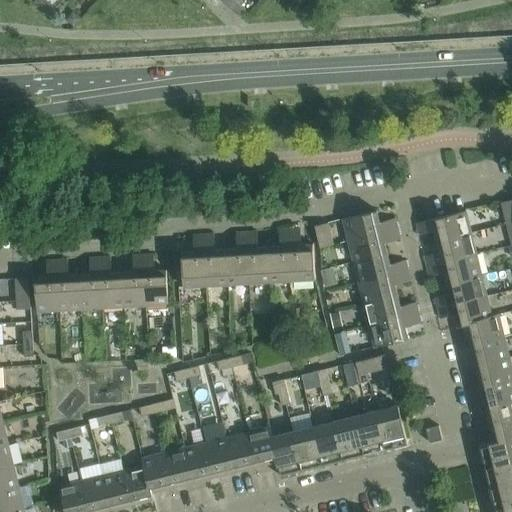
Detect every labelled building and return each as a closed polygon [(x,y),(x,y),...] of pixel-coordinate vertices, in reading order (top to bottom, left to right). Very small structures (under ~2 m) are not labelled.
[(232,0),(222,0),(222,1),(237,15),(242,9),(232,0)] [(71,16),(67,20),(75,27),(81,19),(77,15),(71,16)] [(511,199),(503,202),(502,202),(507,224),(511,222),(511,199)] [(343,219),(348,241),(398,229),(395,218),(380,222),(377,210),(343,219)] [(435,231),(437,241),(471,233),(466,211),(417,223),(420,235),(435,231)] [(328,223),(316,225),(315,226),(320,248),(333,245),(328,223)] [(301,229),(290,230),(293,280),(316,279),(313,244),(302,245),(301,229)] [(398,229),(348,241),(354,262),(388,253),(385,243),(400,239),(398,229)] [(280,246),(269,247),(271,282),(293,280),(290,230),(279,230),(280,246)] [(257,231),(247,232),(250,283),(271,282),(269,247),(258,247),(257,231)] [(237,248),(226,249),(228,284),(250,283),(247,232),(236,233),(237,248)] [(425,256),(427,266),(477,254),(471,233),(437,241),(440,252),(425,256)] [(214,234),(204,235),(207,285),(228,284),(226,249),(215,250),(214,234)] [(207,285),(204,235),(193,235),(194,251),(182,252),(184,287),(207,285)] [(388,253),(354,262),(359,283),(408,271),(405,260),(390,264),(388,253)] [(154,254),(143,255),(146,306),(169,304),(167,270),(155,270),(154,254)] [(477,254),(427,266),(430,276),(445,273),(448,283),(482,275),(477,254)] [(134,271),(123,272),(125,307),(146,306),(143,255),(133,256),(134,271)] [(111,257),(100,258),(103,308),(125,307),(123,272),(112,273),(111,257)] [(90,274),(80,275),(82,309),(103,308),(100,258),(90,258),(90,274)] [(68,259),(57,260),(60,311),(82,309),(80,275),(69,275),(68,259)] [(60,311),(57,260),(46,261),(47,276),(35,277),(37,312),(60,311)] [(408,271),(359,283),(364,304),(398,295),(395,285),(411,281),(408,271)] [(435,298),(438,308),(487,296),(482,275),(448,283),(451,294),(435,298)] [(16,278),(17,301),(31,300),(29,278),(16,278)] [(398,295),(364,304),(369,325),(418,313),(416,302),(400,306),(398,295)] [(487,296),(438,308),(440,318),(456,315),(459,326),(466,325),(465,324),(492,316),(492,315),(487,296)] [(31,300),(17,301),(18,309),(31,309),(31,300)] [(340,312),(330,314),(330,315),(333,326),(334,328),(343,325),(340,312)] [(418,313),(369,325),(375,347),(409,338),(406,327),(421,323),(418,313)] [(465,324),(466,325),(470,344),(504,336),(499,314),(492,315),(492,316),(465,324)] [(23,332),(24,344),(33,343),(32,331),(23,332)] [(504,336),(470,344),(476,366),(509,357),(504,336)] [(230,339),(218,340),(219,349),(231,348),(230,339)] [(347,340),(337,342),(340,355),(350,353),(347,340)] [(33,343),(24,344),(25,356),(34,356),(33,343)] [(177,347),(163,347),(163,357),(177,357),(177,347)] [(386,354),(364,360),(367,372),(389,367),(386,354)] [(242,355),(229,358),(232,367),(244,364),(242,355)] [(511,367),(509,357),(476,366),(481,387),(511,379),(511,367)] [(232,367),(229,358),(217,361),(219,370),(232,367)] [(364,360),(356,362),(359,374),(367,372),(364,360)] [(199,366),(187,369),(189,377),(201,374),(199,366)] [(189,377),(187,369),(175,372),(177,381),(189,377)] [(326,369),(318,371),(321,383),(329,381),(326,369)] [(284,379),(276,381),(273,382),(276,395),(279,394),(279,393),(287,391),(284,379)] [(511,379),(481,387),(486,408),(511,401),(511,379)] [(329,381),(321,383),(324,395),(332,393),(329,381)] [(279,393),(279,394),(282,406),(290,403),(287,391),(279,393)] [(164,401),(152,404),(154,413),(166,410),(164,401)] [(511,401),(486,408),(494,442),(511,437),(511,401)] [(154,413),(152,404),(140,407),(142,416),(154,413)] [(399,405),(377,411),(386,450),(408,444),(399,405)] [(377,411),(356,416),(365,455),(386,450),(377,411)] [(122,412),(110,415),(112,423),(124,420),(122,412)] [(112,423),(110,415),(98,418),(100,426),(112,423)] [(356,416),(335,421),(344,460),(365,455),(356,416)] [(335,421),(314,426),(323,465),(344,460),(335,421)] [(4,423),(0,424),(0,446),(9,444),(4,423)] [(426,429),(430,443),(443,440),(439,425),(426,429)] [(81,426),(69,429),(71,438),(83,435),(81,426)] [(270,426),(248,432),(257,466),(277,461),(278,460),(272,437),(273,436),(270,426)] [(314,426),(293,431),(302,470),(323,465),(314,426)] [(71,438),(69,429),(57,432),(59,441),(71,438)] [(293,431),(273,436),(272,437),(278,460),(277,461),(280,476),(302,470),(293,431)] [(248,432),(227,437),(236,471),(257,466),(248,432)] [(227,437),(206,442),(214,476),(236,471),(227,437)] [(479,445),(485,467),(511,460),(511,437),(494,442),(479,445)] [(206,442),(185,447),(193,481),(214,476),(206,442)] [(0,468),(14,465),(9,444),(0,446),(0,468)] [(185,447),(164,453),(172,487),(193,481),(185,447)] [(142,458),(144,465),(145,465),(152,492),(153,491),(172,487),(164,453),(142,458)] [(511,460),(485,467),(490,488),(511,482),(511,460)] [(14,465),(0,468),(0,490),(19,486),(14,465)] [(145,465),(144,465),(124,470),(132,504),(154,499),(153,491),(152,492),(145,465)] [(124,470),(103,475),(111,509),(132,504),(124,470)] [(103,475),(82,480),(89,511),(99,511),(111,509),(103,475)] [(89,511),(82,480),(60,486),(66,511),(89,511)] [(511,482),(490,488),(495,509),(511,505),(511,482)] [(0,511),(4,511),(24,507),(19,486),(0,490),(0,511)]
